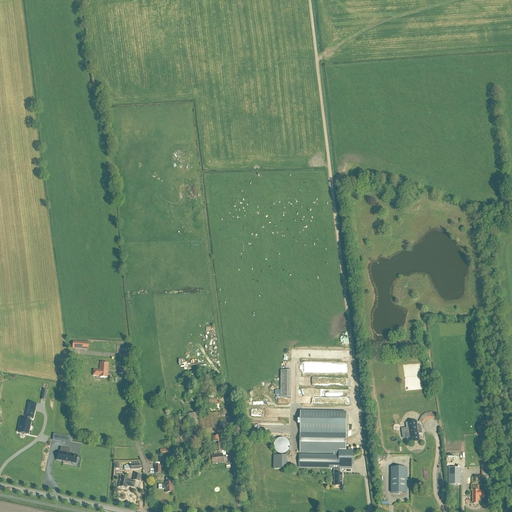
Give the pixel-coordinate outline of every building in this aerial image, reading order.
[(108,363),(100,363),(99,370),(94,370),(93,376),(100,377),(107,378),(108,363)] [(280,398),(291,398),(291,372),(280,372),(280,398)] [(337,379),(324,378),(323,387),(337,387),(337,379)] [(242,427),(239,406),(229,407),(230,416),(232,416),(234,428),(242,427)] [(18,434),(26,435),(29,419),(32,420),(35,409),(27,407),(26,412),(27,413),(25,422),(21,421),(18,434)] [(299,456),(299,468),(333,469),(333,475),(335,475),(334,487),(342,487),(342,474),(340,474),(340,469),(352,469),(352,466),(354,466),(354,451),(346,450),(346,413),(300,412),(300,452),(300,454),(334,454),(334,455),(299,455),(299,456)] [(208,417),(199,418),(198,413),(174,416),(177,438),(187,437),(185,425),(190,425),(191,437),(207,435),(206,429),(209,429),(210,429),(219,428),(219,427),(226,426),(225,421),(218,422),(218,418),(225,417),(224,413),(217,414),(217,413),(212,414),(212,413),(207,414),(208,417)] [(421,426),(417,426),(417,422),(406,424),(407,429),(409,428),(410,437),(411,437),(412,442),(419,441),(418,437),(419,436),(418,434),(422,433),(421,426)] [(220,435),(209,436),(211,453),(214,453),(214,456),(211,456),(212,464),(223,463),(222,454),(221,451),(222,451),(220,435)] [(117,463),(117,442),(108,441),(107,463),(117,463)] [(59,454),(59,456),(60,456),(59,460),(73,463),(74,463),(74,459),(75,459),(75,458),(74,458),(75,457),(75,456),(69,455),(69,454),(70,450),(60,448),(60,452),(59,453),(59,454)] [(287,456),(274,456),(274,470),(287,470),(287,456)] [(461,469),(449,469),(449,485),(461,485),(461,469)] [(391,473),(391,493),(406,493),(406,473),(391,473)] [(120,478),(119,484),(119,488),(126,489),(127,487),(134,488),(135,482),(135,481),(139,482),(140,476),(134,475),(133,481),(128,480),(120,478)] [(480,499),(483,499),(484,499),(485,491),(472,491),(472,503),(473,503),(473,504),(478,504),(478,500),(480,501),(480,499)]
